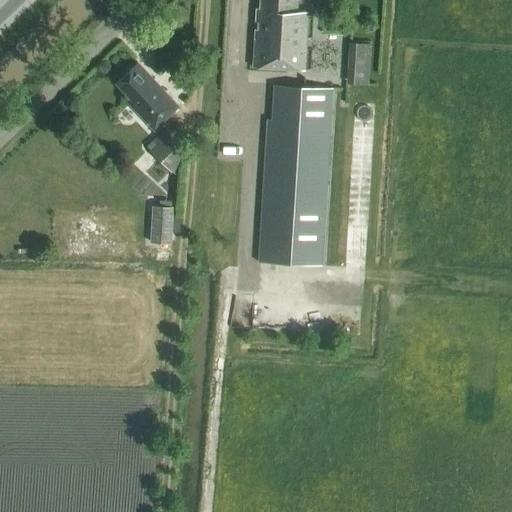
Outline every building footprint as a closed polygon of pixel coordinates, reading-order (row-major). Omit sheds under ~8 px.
[(304,71),(307,13),(297,12),(297,0),(259,0),(259,9),(256,9),(253,68),(304,71)] [(369,44),(349,43),(346,83),(366,85),(369,44)] [(116,84),(131,100),(128,103),(153,130),(178,107),(137,64),(116,84)] [(332,89),(303,87),(284,85),(269,85),(258,263),(321,266),(332,89)] [(183,151),(179,146),(168,134),(150,151),(171,173),(183,162),(183,151)] [(149,242),(171,244),(172,232),(178,233),(179,216),(173,216),(173,208),(152,207),(149,242)] [(233,371),(229,378),(228,387),(229,395),(233,402),(239,408),(246,412),(255,413),(263,412),(270,408),(276,402),(280,395),(281,387),(280,378),(276,371),(270,365),(263,361),(255,360),(246,361),(239,365),(233,371)]
